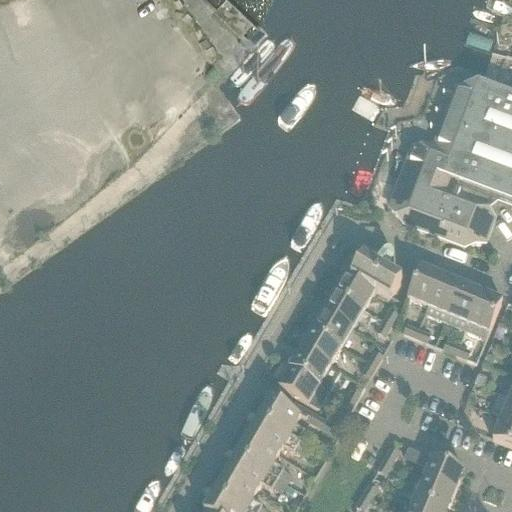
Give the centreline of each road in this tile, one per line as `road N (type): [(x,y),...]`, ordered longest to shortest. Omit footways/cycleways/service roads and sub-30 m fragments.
road 1 (residential): [(179,511),(345,229)]
road 2 (residential): [(511,297),(345,229)]
